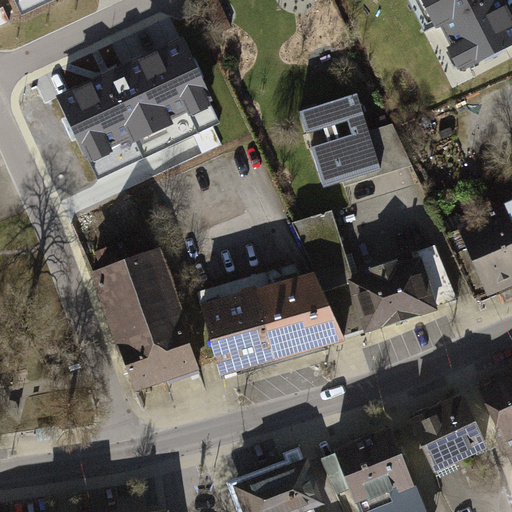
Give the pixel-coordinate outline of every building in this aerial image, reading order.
[(511,39),(511,7),(508,0),(430,0),(463,64),(511,39)] [(216,105),(183,34),(50,95),(83,166),(216,105)] [(300,104),(321,181),(365,169),(401,160),(390,121),(368,127),(358,88),(300,104)] [(511,191),(445,218),(476,297),(511,283),(511,191)] [(295,214),(315,269),(337,333),(366,323),(451,294),(432,240),(354,268),(333,209),(330,202),(295,214)] [(88,270),(127,387),(160,376),(193,365),(154,248),(132,256),(127,238),(99,248),(105,265),(88,270)] [(289,255),(193,287),(222,372),(337,333),(315,269),(296,276),(289,255)] [(511,375),(479,388),(511,467),(511,375)] [(433,412),(412,420),(432,469),(486,447),(466,398),(433,412)] [(362,500),(366,511),(425,511),(391,428),(376,434),(338,450),(359,502),(362,500)] [(299,456),(221,485),(230,511),(308,511),(308,509),(326,502),(308,453),(299,456)] [(86,511),(168,511),(167,500),(159,501),(86,511)]
